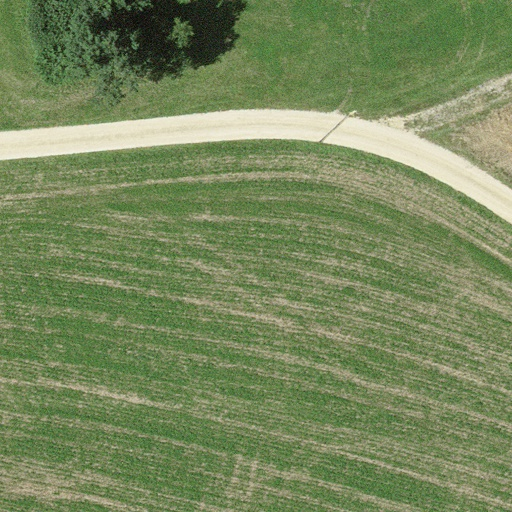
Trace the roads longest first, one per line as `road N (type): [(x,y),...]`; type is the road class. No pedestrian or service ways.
road 1 (track): [(0,146),(278,122),(365,135),(462,173),(511,205)]
road 2 (track): [(365,135),(440,119),(511,79)]
